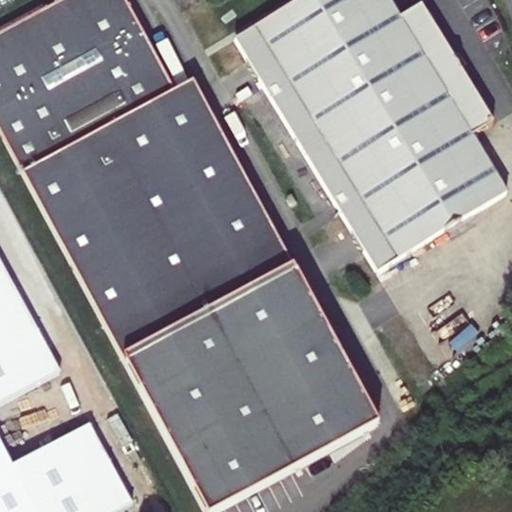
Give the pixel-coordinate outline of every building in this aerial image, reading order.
[(174,94),(122,0),(65,0),(42,13),(39,6),(0,27),(0,135),(205,511),(220,511),(378,426),(192,85),(174,94)] [(415,70),(398,19),(386,0),(301,0),(233,42),(376,275),(477,212),(449,203),(416,136),(456,116),(431,63),(415,70)] [(419,6),(398,19),(415,70),(431,63),(456,116),(416,136),(449,203),(477,212),(506,194),(471,137),(492,124),(485,106),(480,105),(471,91),(471,84),(467,84),(461,74),(465,68),(459,56),(450,56),(444,47),(445,42),(440,40),(431,26),(433,22),(428,13),(423,13),(419,6)] [(0,406),(58,375),(0,266),(0,406)] [(0,474),(0,511),(118,511),(129,506),(87,428),(0,474)]
